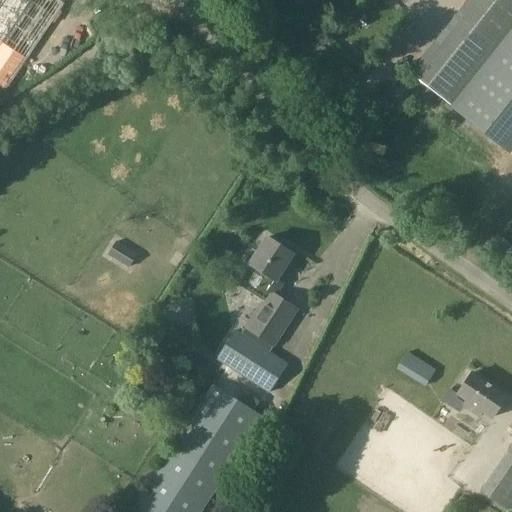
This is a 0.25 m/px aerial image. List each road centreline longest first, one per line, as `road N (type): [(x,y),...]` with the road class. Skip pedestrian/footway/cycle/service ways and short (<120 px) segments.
road 1 (unclassified): [(511,302),(334,175),(175,0)]
road 2 (unclassified): [(162,0),(0,123)]
